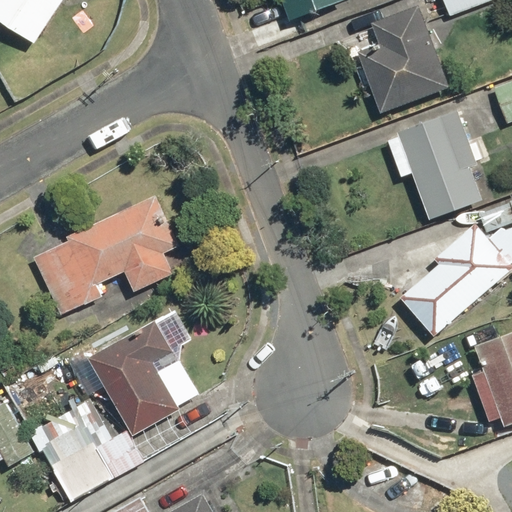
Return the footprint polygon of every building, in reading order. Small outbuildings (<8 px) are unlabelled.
[(0,0),(0,15),(41,42),(69,0),(0,0)] [(288,0),(296,20),(347,0),(288,0)] [(448,0),(455,16),(494,0),(448,0)] [(455,86),(424,4),(378,22),(386,43),(364,51),(387,112),(455,86)] [(511,81),(498,87),(511,123),(511,122),(511,81)] [(483,163),(464,109),(404,131),(405,135),(393,140),(407,177),(418,173),(435,219),(488,200),(475,166),(483,163)] [(74,240),(39,256),(67,315),(108,296),(102,284),(130,271),(140,291),(180,272),(170,252),(186,245),(161,194),(72,236),(74,240)] [(406,297),(441,336),(511,273),(511,228),(511,231),(507,227),(495,236),(481,221),(441,257),(445,262),(406,297)] [(95,357),(139,435),(186,409),(159,362),(179,351),(162,320),(95,357)] [(511,425),(511,333),(481,344),(489,365),(477,370),(495,421),(507,417),(511,426),(511,425)] [(55,355),(7,384),(22,410),(37,401),(32,392),(66,372),(55,355)] [(94,398),(34,431),(45,451),(49,449),(78,501),(150,461),(132,430),(117,438),(94,398)] [(39,452),(10,401),(0,406),(0,440),(15,466),(39,452)] [(155,511),(146,496),(117,511),(219,511),(209,493),(174,511),(155,511)]
